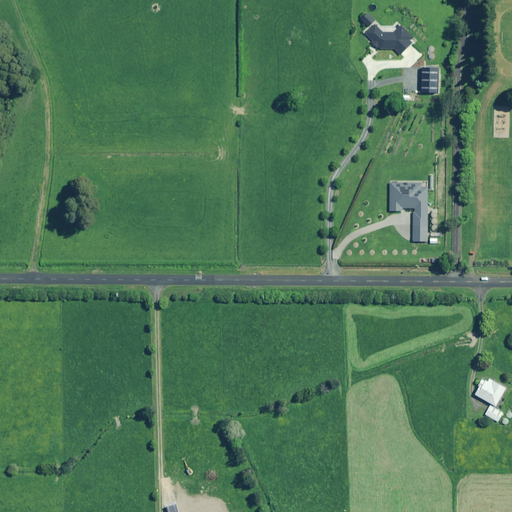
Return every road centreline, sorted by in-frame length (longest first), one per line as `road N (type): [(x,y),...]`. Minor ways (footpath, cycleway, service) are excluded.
road 1 (unclassified): [(511,283),(0,278)]
road 2 (track): [(460,0),(454,283)]
